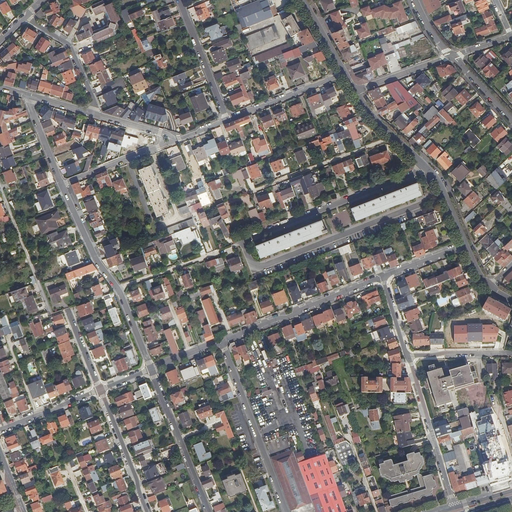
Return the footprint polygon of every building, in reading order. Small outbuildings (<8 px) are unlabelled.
[(0,9),(3,15),(11,10),(5,0),(2,0),(0,1),(0,9)] [(91,34),(86,24),(82,26),(79,32),(80,34),(76,36),(79,42),(91,36),(94,40),(96,40),(97,42),(115,35),(113,32),(114,30),(115,30),(117,29),(118,25),(118,23),(117,23),(117,21),(120,20),(112,2),(105,6),(103,0),(91,6),(90,7),(91,9),(92,8),(95,14),(104,10),(110,22),(108,26),(91,34)] [(230,0),(235,11),(240,24),(242,29),(276,16),(272,5),(274,5),(272,0),(258,0),(252,3),(250,0),(249,0),(248,0),(230,0)] [(295,8),(291,0),(290,0),(293,7),(277,13),(274,5),(272,5),(276,16),(295,8)] [(336,8),(332,0),(323,0),(321,1),(326,12),(336,8)] [(429,14),(442,6),(439,0),(422,0),(424,3),(429,14)] [(481,12),(489,9),(484,0),(481,0),(479,1),(479,3),(480,3),(482,6),(479,7),(481,12)] [(464,13),(460,1),(448,6),(450,12),(456,10),(458,15),(464,13)] [(42,14),(40,9),(35,14),(39,19),(55,14),(59,12),(56,2),(50,5),(52,10),(42,14)] [(369,5),(360,8),(363,15),(371,12),(373,18),(380,16),(381,19),(389,16),(390,19),(398,16),(400,22),(407,20),(400,2),(393,4),(394,7),(390,8),(384,4),(370,9),(369,5)] [(202,4),(194,7),(200,20),(210,16),(206,8),(204,9),(202,4)] [(85,9),(79,5),(75,7),(72,7),(70,11),(80,17),(85,9)] [(129,16),(125,9),(120,11),(129,32),(132,30),(135,29),(131,20),(144,15),(142,10),(137,13),(129,16)] [(490,11),(489,9),(481,12),(486,23),(492,20),(493,19),(490,12),(488,13),(487,12),(490,11)] [(88,23),(86,24),(91,34),(108,26),(110,22),(104,10),(95,14),(95,15),(104,12),(108,22),(107,25),(92,32),(88,23)] [(156,23),(171,17),(168,10),(159,14),(157,10),(152,12),(156,23)] [(339,10),(329,14),(337,31),(332,33),(340,49),(349,46),(343,33),(348,31),(339,10)] [(56,25),(60,27),(63,21),(60,19),(61,17),(56,14),(56,15),(55,14),(54,15),(49,23),(55,27),(56,25)] [(315,41),(307,29),(301,31),(291,15),(282,21),(291,36),(298,33),(303,46),(315,41)] [(434,22),(436,26),(451,20),(450,16),(434,22)] [(158,34),(175,27),(171,17),(156,23),(154,23),(158,34)] [(67,31),(70,33),(76,24),(70,20),(65,28),(68,30),(67,31)] [(413,29),(418,27),(415,21),(397,28),(400,34),(406,31),(407,34),(414,32),(413,29)] [(362,28),(357,30),(360,39),(371,35),(366,22),(361,24),(362,28)] [(474,28),(477,38),(490,33),(497,30),(494,22),(487,25),(487,26),(477,30),(476,27),(474,28)] [(207,33),(210,42),(222,37),(217,23),(203,28),(205,34),(207,33)] [(464,32),(460,23),(452,26),(455,35),(464,32)] [(244,38),(249,51),(280,38),(275,26),(244,38)] [(19,37),(16,40),(26,50),(28,47),(26,44),(28,42),(27,42),(28,40),(32,43),(38,34),(27,28),(21,38),(19,37)] [(137,42),(140,41),(136,30),(135,29),(132,30),(137,42)] [(383,32),(377,34),(378,35),(383,49),(388,48),(387,46),(385,38),(383,32)] [(411,43),(421,39),(425,37),(422,34),(409,39),(411,43)] [(145,51),(151,49),(148,42),(155,40),(153,36),(140,41),(145,51)] [(36,48),(43,53),(50,42),(42,38),(36,48)] [(384,53),(387,51),(396,48),(411,43),(409,39),(387,46),(388,48),(383,49),(384,53)] [(210,47),(216,62),(227,57),(223,48),(231,44),(229,40),(210,47)] [(145,52),(145,51),(140,41),(137,42),(142,54),(145,52)] [(315,41),(303,46),(298,48),(300,53),(311,49),(318,46),(315,41)] [(13,43),(6,50),(11,56),(18,50),(13,43)] [(106,46),(104,43),(93,48),(95,51),(106,46)] [(282,54),(292,50),(289,44),(252,58),(255,65),(256,64),(264,61),(268,60),(277,56),(282,54)] [(396,49),(399,58),(406,56),(403,47),(396,49)] [(155,54),(153,48),(151,49),(145,51),(145,52),(148,57),(155,54)] [(300,53),(298,48),(292,50),(282,54),(284,59),(285,59),(300,53)] [(396,48),(387,51),(388,55),(394,53),(397,59),(399,58),(396,49),(396,48)] [(311,49),(300,53),(303,59),(310,56),(308,51),(311,50),(311,49)] [(511,49),(507,54),(506,53),(502,56),(510,64),(511,62),(511,49)] [(11,56),(6,50),(0,54),(0,56),(4,62),(11,56)] [(57,56),(54,51),(48,54),(53,64),(68,57),(65,52),(57,56)] [(86,65),(95,61),(91,51),(82,55),(86,65)] [(385,55),(391,72),(400,69),(397,59),(394,53),(388,55),(387,51),(384,53),(385,55)] [(497,56),(493,51),(487,55),(492,60),(497,56)] [(325,59),(321,52),(314,54),(315,57),(318,63),(325,59)] [(160,54),(155,57),(160,69),(167,66),(164,57),(162,58),(160,54)] [(310,56),(303,59),(307,68),(310,66),(309,65),(312,64),(311,61),(314,60),(313,58),(312,55),(310,56)] [(366,67),(353,72),(357,79),(363,82),(391,72),(385,55),(364,62),(366,67)] [(475,61),(483,69),(490,62),(484,56),(480,59),(479,58),(475,61)] [(69,60),(68,57),(53,64),(50,65),(51,67),(54,66),(55,67),(58,65),(61,64),(69,60)] [(70,70),(73,69),(69,60),(61,64),(62,65),(61,65),(63,68),(60,70),(62,74),(62,73),(70,70)] [(237,69),(240,67),(237,60),(228,64),(231,71),(237,69)] [(19,62),(17,70),(29,73),(32,64),(27,63),(27,65),(22,64),(23,61),(19,62)] [(97,74),(105,70),(101,61),(90,66),(94,75),(97,74)] [(6,78),(4,84),(13,86),(17,70),(19,62),(18,63),(7,65),(7,67),(15,66),(13,74),(9,72),(7,78),(6,78)] [(490,62),(483,69),(490,77),(492,75),(493,76),(499,71),(490,62)] [(450,72),(456,70),(451,65),(446,63),(438,66),(441,77),(446,75),(449,74),(450,74),(450,72)] [(288,68),(292,79),(297,77),(297,76),(304,74),(300,64),(288,68)] [(250,76),(247,68),(241,70),(238,72),(239,74),(240,77),(243,85),(247,83),(245,78),(250,76)] [(133,85),(144,80),(139,69),(128,74),(133,85)] [(67,85),(75,81),(70,70),(62,73),(67,85)] [(110,81),(105,70),(97,74),(100,81),(96,83),(98,87),(100,86),(110,81)] [(187,78),(185,72),(172,77),(175,84),(178,82),(179,82),(180,85),(179,85),(178,85),(179,90),(183,89),(184,90),(187,89),(186,88),(193,85),(191,81),(187,83),(185,84),(183,79),(185,78),(187,78)] [(234,73),(224,77),(222,78),(223,81),(224,83),(226,87),(237,82),(235,76),(234,73)] [(418,82),(423,88),(431,81),(427,77),(422,73),(415,79),(418,82)] [(42,74),(38,90),(50,93),(52,85),(44,82),(46,77),(45,75),(42,74)] [(270,81),(266,82),(269,90),(278,86),(274,76),(269,78),(270,81)] [(36,82),(30,80),(28,88),(36,90),(39,80),(36,79),(36,82)] [(137,97),(141,95),(143,94),(142,91),(148,88),(145,80),(144,80),(133,85),(135,89),(134,89),(133,89),(135,94),(136,94),(137,97)] [(412,95),(408,91),(397,80),(392,82),(405,101),(413,97),(412,95)] [(442,87),(438,80),(433,83),(429,87),(435,93),(442,87)] [(110,81),(100,86),(102,90),(112,85),(110,81)] [(392,82),(386,84),(390,92),(395,101),(398,105),(405,101),(392,82)] [(421,92),(424,89),(423,88),(418,82),(410,89),(414,93),(418,89),(421,92)] [(52,85),(50,93),(62,97),(63,92),(64,88),(59,87),(52,85)] [(236,94),(229,97),(233,105),(249,99),(243,85),(241,86),(240,86),(241,87),(242,91),(236,94)] [(146,93),(150,101),(160,87),(146,93)] [(383,96),(378,87),(369,90),(370,92),(372,97),(374,96),(376,100),(382,96),(383,96)] [(456,96),(459,93),(454,88),(452,89),(450,87),(443,93),(451,101),(456,96)] [(325,94),(321,95),(324,105),(326,109),(331,107),(327,99),(337,95),(333,88),(326,91),(327,93),(325,95),(325,94)] [(466,92),(463,89),(459,93),(456,96),(464,104),(472,96),(467,91),(466,92)] [(112,91),(103,95),(108,106),(117,102),(112,91)] [(141,97),(147,107),(148,104),(149,103),(150,101),(146,93),(143,94),(141,95),(141,97)] [(191,98),(196,112),(208,107),(202,93),(191,98)] [(317,95),(306,99),(313,118),(316,117),(315,116),(316,115),(313,109),(322,106),(317,95)] [(375,100),(380,109),(387,105),(382,96),(376,100),(375,100)] [(382,115),(398,106),(398,105),(395,101),(387,105),(380,109),(378,110),(382,115)] [(398,105),(398,106),(399,106),(403,113),(410,108),(405,101),(398,105)] [(425,109),(417,101),(410,108),(412,107),(414,106),(415,108),(419,111),(420,113),(425,109)] [(451,101),(443,108),(439,112),(446,120),(450,124),(450,123),(454,120),(447,112),(455,105),(451,101)] [(103,112),(125,118),(131,111),(135,104),(131,102),(128,107),(127,106),(126,108),(125,110),(117,106),(103,112)] [(477,116),(484,109),(477,102),(470,109),(477,116)] [(165,108),(148,104),(147,107),(144,118),(164,123),(169,119),(165,108)] [(304,113),(300,104),(290,108),(294,117),(304,113)] [(429,113),(433,118),(436,115),(439,112),(443,108),(438,104),(429,113)] [(346,120),(351,117),(347,110),(348,109),(346,105),(336,108),(344,121),(346,120)] [(6,108),(5,111),(3,119),(10,116),(11,116),(22,112),(22,108),(21,108),(21,107),(18,107),(18,108),(13,108),(13,109),(10,109),(10,108),(6,108)] [(272,114),(270,107),(266,109),(268,116),(261,119),(265,128),(275,124),(271,115),(272,114)] [(44,121),(51,118),(53,112),(50,111),(47,108),(43,112),(40,115),(43,118),(44,121)] [(130,120),(137,122),(139,119),(138,119),(141,114),(142,114),(143,112),(137,108),(132,114),(130,120)] [(287,119),(283,108),(273,112),(275,117),(280,115),(283,121),(287,119)] [(27,114),(26,110),(22,112),(11,116),(13,120),(27,114)] [(51,118),(61,127),(64,118),(56,116),(57,113),(53,112),(51,118)] [(183,124),(193,120),(190,112),(185,114),(185,113),(180,115),(180,116),(183,124)] [(439,112),(436,115),(440,118),(442,120),(444,122),(446,120),(439,112)] [(390,124),(394,120),(399,115),(397,113),(393,117),(392,117),(388,121),(390,124)] [(491,115),(490,114),(483,121),(488,127),(496,120),(494,117),(494,116),(492,115),(491,115)] [(251,121),(249,115),(234,121),(237,128),(240,136),(241,137),(244,136),(240,125),(251,121)] [(403,130),(409,124),(399,115),(394,120),(403,130)] [(411,138),(409,140),(417,147),(433,133),(431,131),(429,129),(440,118),(436,115),(433,118),(430,120),(419,131),(420,132),(415,136),(415,135),(411,138)] [(419,115),(411,122),(414,126),(422,118),(419,115)] [(10,116),(3,119),(1,125),(2,130),(3,132),(8,131),(6,123),(9,122),(8,120),(11,119),(10,116)] [(64,118),(61,127),(65,131),(66,126),(74,129),(76,121),(64,118)] [(348,128),(355,125),(358,124),(355,119),(354,118),(347,121),(346,120),(344,121),(341,123),(339,124),(341,130),(344,130),(348,128)] [(46,134),(54,131),(55,130),(51,120),(42,124),(46,134)] [(433,133),(444,122),(442,120),(431,131),(433,133)] [(237,128),(234,121),(224,125),(227,131),(237,128)] [(411,122),(409,124),(403,130),(410,137),(414,133),(412,130),(415,127),(414,126),(411,122)] [(307,125),(295,130),(299,140),(316,134),(312,123),(307,125)] [(93,137),(97,138),(100,128),(99,127),(97,126),(96,126),(95,127),(93,127),(93,126),(93,125),(89,124),(88,125),(88,126),(86,133),(85,135),(90,137),(90,138),(90,139),(91,139),(93,139),(93,137)] [(356,149),(361,147),(358,139),(362,138),(361,134),(360,135),(359,133),(358,134),(355,125),(348,128),(350,135),(356,149)] [(501,126),(498,129),(497,128),(491,134),(498,141),(507,132),(501,126)] [(3,132),(8,144),(15,141),(13,136),(13,135),(18,134),(17,127),(11,129),(8,131),(3,132)] [(100,128),(97,138),(109,142),(111,137),(112,131),(100,128)] [(339,139),(350,135),(348,128),(344,130),(345,131),(337,134),(337,132),(335,133),(333,134),(336,141),(337,145),(341,144),(339,139)] [(473,147),(481,140),(469,128),(462,135),(473,147)] [(72,137),(75,140),(76,137),(82,139),(83,136),(81,135),(82,134),(77,133),(78,130),(74,129),(72,137)] [(0,138),(3,146),(8,144),(3,132),(2,130),(0,130),(0,138)] [(124,139),(125,132),(121,131),(120,133),(118,132),(112,131),(111,137),(119,140),(117,145),(122,146),(124,139)] [(144,138),(125,132),(124,139),(143,144),(144,138)] [(54,137),(58,146),(66,142),(63,134),(54,137)] [(320,145),(322,150),(326,149),(325,145),(336,141),(333,134),(321,138),(318,139),(320,145)] [(511,143),(506,137),(498,145),(507,154),(511,149),(511,143)] [(253,141),(259,157),(269,154),(267,149),(268,149),(264,140),(259,142),(258,139),(253,141)] [(310,148),(320,145),(318,139),(308,143),(310,148)] [(433,158),(435,160),(437,159),(445,151),(440,146),(438,148),(430,140),(423,146),(434,157),(433,158)] [(207,156),(219,151),(217,145),(215,141),(203,146),(207,156)] [(232,156),(246,150),(242,142),(242,141),(232,144),(232,143),(228,145),(231,152),(232,155),(232,156)] [(107,149),(120,153),(122,146),(117,145),(109,142),(108,147),(107,149)] [(219,151),(221,156),(225,155),(231,152),(228,145),(226,142),(221,144),(220,143),(219,144),(217,145),(219,151)] [(3,146),(0,147),(0,156),(1,160),(2,160),(13,156),(11,150),(8,144),(3,146)] [(189,157),(194,155),(192,151),(190,144),(185,146),(189,157)] [(194,155),(197,162),(208,157),(207,156),(203,146),(203,145),(198,147),(199,148),(192,151),(194,155)] [(82,147),(72,151),(73,154),(76,153),(78,159),(83,157),(81,153),(87,151),(84,148),(82,147)] [(445,151),(437,159),(446,168),(452,163),(446,157),(449,154),(446,150),(445,151)] [(294,154),(298,163),(306,160),(302,151),(301,151),(297,153),(294,154)] [(370,159),(373,168),(391,161),(391,160),(393,159),(391,155),(387,156),(385,151),(373,156),(373,158),(370,159)] [(88,157),(83,173),(88,171),(93,155),(88,157)] [(181,155),(169,159),(173,171),(186,167),(181,155)] [(13,156),(2,160),(6,169),(16,165),(13,156)] [(355,159),(358,168),(368,164),(365,156),(363,157),(355,159)] [(278,161),(271,164),(274,172),(284,168),(280,157),(277,158),(278,161)] [(346,174),(346,175),(348,174),(348,172),(354,170),(351,161),(347,163),(346,162),(342,163),(345,172),(346,174)] [(77,162),(65,167),(68,175),(77,171),(75,167),(78,166),(77,162)] [(452,171),(461,181),(471,171),(462,162),(452,171)] [(261,175),(256,163),(255,164),(251,165),(248,167),(252,179),(261,175)] [(345,172),(342,163),(333,167),(336,176),(345,172)] [(487,178),(491,174),(482,165),(477,170),(484,176),(485,175),(487,178)] [(151,166),(139,170),(157,217),(163,215),(164,215),(164,214),(169,212),(165,202),(166,201),(165,198),(164,199),(156,178),(157,178),(156,175),(155,175),(151,166)] [(499,186),(505,181),(506,179),(504,176),(502,178),(498,172),(500,170),(498,167),(491,173),(499,186)] [(216,178),(228,174),(226,168),(214,173),(216,178)] [(244,176),(242,172),(241,169),(238,170),(231,173),(233,179),(238,177),(241,185),(245,183),(242,176),(244,176)] [(11,170),(4,173),(7,180),(11,179),(12,182),(17,180),(15,175),(14,176),(11,170)] [(45,172),(37,176),(41,187),(49,183),(45,172)] [(112,189),(113,188),(107,172),(96,176),(100,188),(103,187),(101,183),(105,181),(108,188),(111,187),(112,189)] [(492,185),(496,189),(499,186),(491,173),(491,174),(487,178),(493,185),(492,185)] [(302,175),(311,197),(319,194),(318,194),(320,193),(319,191),(324,189),(321,183),(315,185),(311,174),(306,176),(305,174),(302,175)] [(309,203),(312,202),(311,197),(302,175),(289,180),(293,190),(302,186),(305,194),(303,195),(300,196),(304,205),(309,203)] [(122,179),(112,183),(116,192),(125,188),(122,179)] [(207,184),(208,187),(210,186),(216,200),(222,197),(218,188),(222,186),(219,179),(207,184)] [(471,192),(473,191),(464,181),(459,187),(465,194),(465,195),(466,197),(471,192)] [(414,184),(351,208),(356,220),(367,216),(388,208),(409,200),(422,194),(417,182),(414,184)] [(80,192),(82,198),(91,195),(90,192),(94,190),(91,185),(81,188),(79,183),(72,185),(75,194),(80,192)] [(293,190),(293,192),(301,189),(303,195),(305,194),(302,186),(293,190)] [(200,202),(202,206),(204,205),(203,201),(201,202),(200,200),(208,196),(205,188),(196,191),(200,202)] [(291,188),(279,192),(282,200),(287,198),(287,200),(291,198),(290,197),(294,195),(291,188)] [(47,191),(36,195),(42,210),(53,206),(47,191)] [(183,196),(187,206),(188,207),(200,202),(196,191),(183,196)] [(282,208),(285,207),(282,200),(279,192),(276,194),(282,208)] [(478,200),(471,192),(466,197),(462,201),(469,209),(478,200)] [(499,205),(505,199),(502,195),(501,197),(497,192),(496,192),(491,197),(499,205)] [(261,202),(259,203),(260,207),(266,205),(267,208),(273,206),(268,194),(259,197),(261,202)] [(84,201),(88,212),(98,209),(93,197),(84,201)] [(203,227),(209,224),(207,220),(202,206),(200,202),(188,207),(190,212),(190,213),(197,211),(200,209),(202,213),(200,213),(200,212),(198,213),(203,227)] [(220,215),(222,219),(229,216),(223,203),(216,206),(220,215)] [(180,216),(190,212),(188,207),(187,206),(178,209),(180,216)] [(248,211),(253,225),(261,222),(258,213),(256,208),(248,211)] [(476,212),(474,209),(465,218),(466,222),(476,212)] [(58,220),(63,218),(60,210),(39,218),(45,233),(60,227),(58,220)] [(438,221),(434,210),(418,217),(419,221),(426,218),(428,225),(438,221)] [(93,226),(94,228),(103,224),(102,221),(101,221),(97,212),(91,215),(93,220),(90,221),(92,226),(93,226)] [(209,224),(211,229),(213,228),(211,225),(218,222),(226,238),(229,237),(227,231),(226,227),(222,219),(220,215),(207,220),(209,224)] [(174,233),(189,227),(195,225),(192,219),(165,229),(167,236),(171,235),(174,233)] [(317,222),(256,245),(261,258),(270,254),(293,245),(313,237),(327,232),(327,231),(328,231),(327,230),(326,230),(322,220),(317,222)] [(103,224),(94,228),(96,232),(94,233),(96,237),(105,233),(103,226),(106,225),(106,223),(103,224)] [(480,223),(473,229),(480,236),(487,229),(480,223)] [(201,256),(206,254),(197,230),(191,232),(189,227),(174,233),(176,237),(180,236),(183,244),(195,239),(199,247),(198,248),(201,256)] [(425,233),(424,230),(417,233),(422,243),(421,243),(424,250),(426,249),(422,238),(426,236),(425,233)] [(433,230),(425,233),(426,236),(422,238),(426,249),(436,245),(434,240),(436,239),(433,230)] [(64,248),(68,247),(68,245),(71,243),(66,232),(58,235),(56,232),(48,236),(52,247),(58,245),(59,248),(63,246),(64,248)] [(487,249),(494,242),(487,234),(479,241),(487,249)] [(505,245),(499,238),(494,242),(501,249),(504,247),(505,245)] [(166,253),(176,249),(173,240),(167,242),(166,240),(163,241),(163,242),(160,243),(161,247),(163,246),(166,253)] [(154,247),(157,246),(155,241),(148,243),(140,246),(143,256),(145,260),(147,260),(146,256),(156,252),(154,247)] [(501,249),(494,242),(487,249),(491,253),(490,254),(493,257),(494,256),(501,249)] [(417,256),(425,253),(424,250),(421,243),(413,247),(417,256)] [(349,250),(346,245),(338,248),(340,253),(349,250)] [(391,267),(398,264),(395,254),(394,254),(391,247),(384,250),(391,267)] [(332,256),(340,253),(338,248),(330,251),(332,256)] [(505,253),(501,249),(494,256),(505,267),(511,260),(511,255),(508,251),(505,253)] [(71,252),(70,252),(64,254),(69,267),(71,266),(73,270),(84,266),(83,261),(80,262),(76,250),(71,252)] [(104,255),(106,259),(119,254),(118,251),(117,250),(104,255)] [(329,258),(332,256),(330,251),(320,255),(321,259),(328,257),(329,258)] [(379,271),(382,270),(379,264),(387,261),(383,252),(374,255),(378,265),(376,265),(379,271)] [(119,254),(106,259),(109,267),(122,263),(119,254)] [(243,267),(238,255),(227,260),(232,272),(238,269),(243,267)] [(140,268),(147,265),(145,260),(143,256),(131,260),(135,271),(140,269),(140,268)] [(368,256),(364,257),(365,258),(362,260),(365,268),(374,265),(371,256),(368,257),(368,256)] [(214,259),(213,257),(208,259),(205,260),(208,267),(215,264),(217,271),(226,268),(221,257),(214,259)] [(96,269),(92,264),(66,274),(68,280),(96,269)] [(206,269),(205,265),(201,266),(200,264),(192,267),(193,271),(189,273),(192,280),(193,281),(196,280),(196,278),(197,278),(196,274),(195,275),(194,274),(206,269)] [(359,264),(350,268),(353,276),(362,272),(359,264)] [(455,277),(463,274),(460,267),(447,272),(449,279),(455,277)] [(344,268),(338,270),(340,276),(343,275),(345,280),(348,279),(344,268)] [(189,273),(188,271),(186,272),(187,274),(182,276),(185,284),(184,284),(185,288),(189,286),(190,288),(194,286),(192,281),(192,280),(189,273)] [(449,279),(447,272),(444,273),(444,275),(435,278),(438,284),(441,282),(449,279)] [(328,277),(331,285),(339,282),(336,274),(328,277)] [(459,288),(463,286),(468,283),(466,279),(465,279),(463,274),(455,277),(459,288)] [(416,275),(405,279),(409,289),(419,285),(416,275)] [(167,277),(163,279),(166,286),(170,296),(174,294),(167,277)] [(300,288),(302,295),(307,293),(308,294),(317,291),(314,283),(312,278),(308,280),(309,284),(300,288)] [(438,284),(435,278),(428,281),(427,279),(426,279),(423,281),(426,289),(437,284),(438,284)] [(258,279),(250,283),(248,283),(250,290),(258,287),(257,284),(260,283),(258,279)] [(320,281),(317,283),(321,292),(328,289),(325,281),(321,283),(320,281)] [(424,289),(425,292),(427,292),(428,293),(429,293),(430,296),(440,292),(437,284),(426,289),(424,289)] [(67,292),(65,285),(50,291),(54,302),(61,300),(59,295),(67,292)] [(93,297),(94,299),(103,296),(102,294),(102,293),(99,285),(92,287),(94,292),(95,291),(97,296),(93,297)] [(212,285),(196,291),(198,296),(201,295),(212,323),(218,321),(208,293),(215,290),(212,285)] [(148,291),(151,299),(152,300),(165,295),(161,286),(152,290),(148,291)] [(28,297),(25,287),(12,292),(13,297),(11,298),(13,302),(19,300),(21,299),(28,297)] [(468,287),(455,292),(457,298),(451,300),(454,307),(475,299),(474,294),(471,295),(468,287)] [(138,289),(130,292),(134,301),(138,299),(138,300),(142,299),(141,298),(142,298),(138,289)] [(298,289),(290,292),(293,300),(301,297),(298,289)] [(283,290),(272,295),(276,305),(287,301),(283,290)] [(196,291),(189,294),(191,300),(198,297),(198,296),(196,291)] [(366,295),(370,305),(381,300),(377,291),(366,295)] [(418,293),(413,295),(416,303),(421,301),(418,293)] [(108,308),(109,312),(114,322),(115,326),(121,323),(115,308),(111,309),(108,303),(112,301),(109,294),(103,296),(108,308)] [(484,305),(489,297),(486,295),(484,294),(478,300),(484,305)] [(32,295),(28,297),(21,299),(21,301),(21,302),(25,300),(28,308),(35,305),(34,301),(33,299),(32,295)] [(370,305),(366,295),(362,297),(366,307),(370,305)] [(396,300),(399,309),(409,306),(411,305),(410,301),(408,302),(406,296),(396,300)] [(505,321),(511,310),(489,297),(484,305),(482,308),(505,321)] [(269,300),(260,303),(264,313),(273,309),(269,300)] [(88,313),(88,314),(94,312),(90,302),(77,307),(81,317),(86,315),(86,314),(88,313)] [(361,311),(358,303),(356,303),(356,302),(352,303),(351,302),(347,304),(347,305),(344,306),(349,318),(360,313),(359,311),(361,311)] [(138,311),(141,316),(148,313),(145,304),(137,307),(138,311)] [(36,308),(35,305),(28,308),(29,310),(31,310),(32,313),(38,311),(37,307),(36,308)] [(168,305),(159,309),(163,319),(172,316),(168,305)] [(176,307),(174,308),(180,323),(182,323),(180,319),(186,316),(182,307),(179,308),(179,309),(177,310),(176,307)] [(206,317),(203,309),(196,312),(200,323),(203,322),(202,318),(206,317)] [(241,310),(243,313),(243,315),(244,315),(248,324),(257,320),(255,316),(257,315),(256,312),(255,312),(254,311),(247,313),(246,309),(241,310)] [(342,309),(334,312),(338,324),(346,321),(342,309)] [(405,314),(408,323),(418,319),(417,315),(419,314),(418,309),(405,314)] [(331,310),(323,313),(323,314),(326,322),(327,325),(332,323),(331,320),(334,319),(331,310)] [(236,313),(226,317),(230,325),(245,320),(243,315),(243,313),(237,315),(236,313)] [(65,323),(61,314),(53,317),(55,323),(53,324),(54,327),(65,323)] [(315,319),(313,319),(315,326),(322,323),(326,322),(323,314),(314,317),(315,319)] [(383,315),(368,321),(370,326),(375,324),(376,327),(386,324),(383,315)] [(5,316),(0,317),(3,327),(8,326),(8,325),(5,316)] [(88,330),(89,332),(103,327),(101,320),(95,323),(92,317),(83,321),(87,330),(88,330)] [(144,329),(147,335),(155,332),(151,320),(150,319),(148,320),(143,322),(146,328),(144,329)] [(301,322),(301,324),(304,332),(307,330),(314,328),(311,319),(301,322)] [(408,323),(413,334),(423,330),(419,319),(418,319),(408,323)] [(34,323),(39,336),(44,334),(39,321),(34,323)] [(33,323),(29,324),(33,334),(35,338),(36,337),(36,336),(38,335),(33,323)] [(8,326),(3,327),(2,328),(5,334),(5,336),(13,333),(15,339),(19,338),(23,336),(19,324),(13,327),(12,324),(8,326)] [(206,333),(204,334),(206,340),(214,337),(209,324),(203,326),(205,330),(206,333)] [(295,328),(293,329),(296,336),(298,342),(307,339),(305,334),(304,332),(301,324),(294,326),(295,328)] [(292,325),(282,329),(286,340),(296,336),(292,325)] [(53,336),(54,338),(55,338),(57,337),(67,333),(65,327),(55,332),(56,335),(53,336)] [(387,327),(377,330),(381,339),(391,335),(387,327)] [(164,330),(164,332),(168,340),(173,353),(173,354),(178,352),(174,340),(170,328),(164,330)] [(155,332),(147,335),(149,341),(156,338),(156,337),(157,337),(156,334),(162,332),(162,333),(164,332),(164,330),(163,329),(160,330),(155,332)] [(93,342),(95,348),(104,345),(103,341),(100,342),(95,331),(88,334),(91,343),(93,342)] [(125,332),(118,335),(121,341),(128,339),(125,332)] [(70,339),(67,333),(57,337),(58,339),(59,343),(70,339)] [(278,333),(268,337),(271,345),(281,342),(278,333)] [(418,335),(413,335),(414,346),(429,345),(429,341),(430,341),(430,337),(423,337),(423,334),(419,335),(419,334),(418,334),(418,335)] [(430,344),(444,344),(444,334),(430,334),(430,337),(430,341),(430,344)] [(398,346),(394,337),(387,340),(390,349),(398,346)] [(24,338),(14,342),(16,345),(21,343),(22,345),(19,346),(20,349),(23,348),(24,352),(27,351),(29,355),(31,354),(24,338)] [(70,356),(75,354),(69,340),(58,344),(64,359),(70,356)] [(161,343),(150,348),(153,355),(162,352),(160,347),(162,346),(161,343)] [(236,349),(234,343),(230,344),(229,348),(231,352),(232,352),(238,366),(239,365),(239,364),(242,363),(240,357),(236,349)] [(95,348),(92,350),(95,358),(105,354),(104,350),(106,350),(106,348),(104,345),(95,348)] [(127,357),(131,366),(137,363),(132,349),(131,349),(130,345),(124,348),(127,357)] [(238,348),(236,349),(240,357),(243,355),(245,361),(250,359),(245,345),(240,347),(238,348)] [(40,352),(41,353),(46,366),(48,365),(53,363),(47,349),(40,352)] [(405,363),(403,359),(401,359),(397,350),(388,352),(391,363),(405,363)] [(338,353),(327,357),(328,362),(331,361),(339,358),(338,355),(338,353)] [(212,356),(204,359),(204,360),(207,368),(210,376),(218,372),(212,356)] [(113,367),(116,373),(119,371),(120,372),(128,369),(127,367),(131,366),(127,357),(115,362),(115,360),(111,362),(113,367)] [(315,362),(317,366),(318,365),(319,365),(323,364),(328,362),(327,357),(315,362)] [(0,362),(0,368),(2,372),(3,377),(6,376),(5,373),(11,370),(10,369),(11,368),(8,359),(0,362)] [(207,368),(204,360),(197,362),(200,371),(202,370),(207,369),(207,368)] [(306,366),(307,366),(308,369),(317,366),(315,362),(315,360),(312,361),(313,363),(306,366)] [(511,363),(503,364),(503,373),(511,373),(511,363)] [(471,364),(453,369),(450,370),(449,367),(434,371),(425,373),(428,383),(430,383),(433,393),(431,393),(435,408),(452,402),(449,391),(455,388),(456,389),(480,382),(474,364),(471,365),(471,364)] [(497,364),(488,364),(488,373),(493,373),(493,380),(497,380),(497,364)] [(194,367),(183,371),(188,382),(198,378),(194,367)] [(176,370),(167,374),(171,385),(181,382),(176,370)] [(327,378),(324,379),(327,387),(339,382),(336,376),(333,377),(331,371),(326,373),(327,378)] [(0,372),(0,393),(3,402),(8,413),(11,411),(12,413),(15,412),(16,411),(15,410),(17,409),(14,403),(12,399),(11,395),(9,391),(8,388),(3,377),(2,372),(0,372)] [(82,374),(73,378),(73,379),(72,379),(76,387),(86,384),(82,374)] [(315,382),(312,383),(314,387),(314,389),(315,392),(318,390),(318,388),(320,387),(321,389),(325,388),(321,376),(316,377),(319,385),(317,386),(315,382)] [(368,378),(362,378),(362,393),(367,393),(367,390),(377,390),(377,393),(382,393),(382,378),(377,378),(377,382),(367,381),(368,378)] [(411,383),(409,378),(405,378),(405,382),(397,382),(397,378),(391,378),(391,393),(394,393),(396,393),(397,391),(405,391),(405,393),(407,393),(411,393),(411,383)] [(45,386),(42,379),(27,385),(34,401),(38,400),(37,397),(47,393),(45,386)] [(56,386),(59,394),(72,389),(68,379),(62,381),(63,383),(59,385),(56,386)] [(11,387),(8,388),(9,391),(12,390),(13,394),(11,395),(12,399),(19,396),(14,381),(9,383),(11,387)] [(53,383),(45,386),(47,393),(48,393),(50,398),(59,394),(56,386),(55,385),(54,385),(53,383)] [(147,384),(140,387),(141,391),(144,397),(145,400),(152,397),(147,384)] [(216,390),(221,403),(234,398),(228,384),(221,386),(222,388),(216,390)] [(310,390),(308,391),(312,402),(318,400),(317,396),(316,394),(315,392),(314,389),(310,390)] [(137,400),(144,397),(141,391),(135,393),(136,396),(133,396),(132,392),(116,399),(119,406),(127,403),(127,404),(137,400)] [(406,404),(407,393),(405,393),(396,393),(394,393),(394,403),(406,404)] [(23,394),(19,396),(12,399),(14,403),(17,402),(20,412),(29,408),(23,394)] [(172,399),(173,400),(174,404),(178,403),(184,400),(182,396),(172,399)] [(205,403),(199,405),(200,409),(197,410),(201,420),(213,415),(209,406),(206,407),(205,403)] [(339,405),(336,406),(339,417),(350,413),(347,404),(343,406),(342,403),(339,404),(339,405)] [(120,409),(124,418),(134,414),(130,405),(120,409)] [(369,408),(369,407),(365,407),(366,414),(370,413),(371,422),(372,422),(372,426),(374,426),(374,428),(379,428),(377,407),(369,408)] [(156,408),(149,410),(155,423),(161,420),(156,408)] [(458,411),(460,418),(463,417),(467,416),(469,415),(469,412),(467,408),(458,411)] [(93,418),(94,417),(91,409),(81,413),(84,421),(88,420),(93,418)] [(186,409),(178,412),(179,415),(184,428),(192,425),(186,409)] [(224,411),(215,414),(217,418),(220,417),(229,438),(234,436),(224,411)] [(394,417),(398,434),(410,431),(408,422),(408,420),(411,419),(410,414),(394,417)] [(68,418),(67,415),(59,419),(63,427),(71,424),(68,419),(68,418)] [(325,416),(335,445),(344,441),(343,438),(337,440),(335,434),(328,415),(325,416)] [(136,416),(125,421),(128,430),(134,428),(135,431),(139,429),(145,427),(143,424),(136,427),(135,424),(132,425),(131,421),(137,419),(136,416)] [(454,429),(455,432),(462,431),(471,428),(470,425),(467,416),(463,417),(466,427),(462,427),(454,429)] [(95,422),(93,418),(88,420),(90,424),(89,424),(93,434),(102,430),(99,421),(95,422)] [(50,429),(52,434),(60,431),(57,425),(57,426),(55,422),(51,424),(50,422),(46,423),(49,430),(50,429)] [(322,441),(326,439),(320,424),(316,425),(322,441)] [(294,425),(285,428),(287,434),(296,430),(294,425)] [(464,435),(475,432),(474,430),(473,427),(471,428),(462,431),(464,438),(465,438),(464,435)] [(135,431),(130,433),(135,446),(140,444),(144,442),(139,429),(135,431)] [(398,434),(401,448),(415,444),(414,440),(411,440),(411,436),(410,431),(398,434)] [(449,434),(451,440),(454,440),(453,437),(460,435),(462,442),(465,441),(464,438),(462,431),(455,432),(449,434)] [(96,443),(106,439),(104,433),(94,437),(96,443)] [(39,439),(37,434),(29,437),(32,445),(33,449),(41,446),(39,439)] [(51,434),(39,439),(41,446),(43,449),(46,448),(44,444),(54,441),(51,434)] [(438,438),(440,443),(451,440),(449,434),(438,438)] [(293,435),(289,436),(294,449),(298,448),(293,435)] [(8,445),(11,453),(22,449),(21,446),(19,446),(15,436),(7,440),(9,445),(8,445)] [(110,449),(106,439),(96,443),(100,453),(110,449)] [(344,441),(335,445),(341,462),(351,458),(352,461),(356,460),(350,444),(346,440),(346,441),(344,441)] [(140,444),(135,446),(139,457),(148,454),(147,450),(143,452),(140,444)] [(460,470),(461,473),(468,471),(459,444),(453,446),(455,451),(457,459),(459,467),(460,470)] [(203,446),(196,449),(201,462),(212,457),(210,452),(206,454),(203,446)] [(292,449),(271,458),(271,459),(293,450),(292,449)] [(293,450),(271,459),(282,487),(283,487),(283,488),(282,488),(290,510),(312,502),(298,463),(293,450)] [(11,455),(14,463),(15,463),(27,458),(26,456),(21,457),(21,456),(22,455),(21,454),(20,454),(19,451),(11,455)] [(443,454),(445,462),(449,461),(457,459),(455,451),(443,454)] [(295,454),(299,463),(305,461),(301,452),(295,454)] [(433,487),(434,488),(436,487),(437,486),(436,481),(434,480),(433,476),(434,475),(434,474),(433,474),(422,477),(421,475),(418,474),(416,474),(416,471),(417,471),(419,471),(422,465),(421,464),(420,462),(424,461),(422,456),(420,456),(419,452),(414,454),(414,452),(409,454),(409,456),(406,457),(408,461),(402,462),(402,463),(399,464),(393,465),(392,461),(390,462),(389,460),(384,462),(384,463),(379,465),(380,468),(379,469),(380,474),(384,473),(385,475),(384,477),(390,480),(391,479),(393,478),(394,482),(399,480),(399,482),(402,481),(402,479),(409,477),(410,479),(413,478),(412,476),(417,475),(421,487),(411,490),(414,499),(415,500),(421,498),(422,496),(425,495),(427,496),(432,495),(433,493),(432,491),(431,490),(433,487)] [(152,457),(150,453),(148,454),(139,457),(144,470),(150,467),(149,465),(150,464),(149,461),(148,461),(147,459),(152,457)] [(358,455),(366,475),(371,474),(370,471),(364,453),(358,455)] [(88,462),(92,460),(90,454),(84,457),(86,462),(88,462)] [(105,456),(108,464),(115,461),(112,454),(105,456)] [(86,462),(84,457),(83,455),(78,457),(83,469),(88,467),(86,462)] [(299,463),(298,463),(312,502),(315,511),(346,511),(346,510),(341,498),(337,487),(334,478),(333,474),(332,473),(329,463),(326,455),(299,463)] [(341,462),(343,467),(348,465),(349,467),(358,464),(356,460),(352,461),(351,458),(341,462)] [(24,475),(31,472),(38,469),(37,466),(27,469),(26,466),(24,461),(24,460),(15,464),(19,472),(23,471),(24,475)] [(330,462),(329,463),(332,473),(338,471),(334,461),(330,462)] [(212,475),(207,464),(205,464),(206,467),(202,468),(206,477),(212,475)] [(117,477),(118,480),(123,478),(122,475),(123,475),(119,465),(109,469),(112,475),(112,477),(113,479),(117,477)] [(150,467),(144,470),(146,474),(147,473),(149,479),(160,475),(156,465),(150,467)] [(51,469),(50,467),(49,468),(56,486),(64,483),(58,466),(51,469)] [(91,479),(92,481),(93,480),(90,473),(95,471),(93,468),(91,469),(89,469),(88,467),(83,469),(82,470),(83,472),(84,471),(87,480),(91,479)] [(451,467),(447,468),(454,491),(457,492),(467,489),(462,475),(461,473),(460,470),(456,471),(455,468),(454,468),(453,468),(452,467),(451,467)] [(475,474),(478,486),(490,482),(487,474),(486,474),(485,473),(484,473),(482,474),(481,471),(480,469),(474,471),(475,474)] [(94,482),(100,480),(96,470),(95,471),(90,473),(93,480),(92,481),(87,483),(90,490),(91,489),(93,493),(98,491),(94,482)] [(24,475),(20,476),(23,485),(34,480),(31,472),(24,475)] [(240,490),(241,492),(247,489),(241,474),(235,476),(235,474),(227,478),(228,479),(222,481),(228,497),(234,494),(234,493),(240,490)] [(462,475),(467,489),(478,486),(475,474),(467,477),(466,474),(462,475)] [(371,488),(372,492),(378,489),(373,475),(367,478),(368,481),(371,480),(372,482),(371,483),(372,486),(373,486),(373,487),(371,488)] [(126,481),(130,479),(129,476),(123,478),(118,480),(113,482),(116,489),(119,488),(120,492),(127,490),(124,480),(126,481)] [(161,478),(149,482),(151,487),(152,486),(154,490),(156,495),(166,491),(164,486),(162,480),(161,478)] [(209,480),(202,482),(204,488),(208,486),(209,488),(213,486),(216,485),(213,478),(209,480)] [(104,493),(109,491),(110,491),(107,485),(103,486),(101,487),(103,491),(104,493)] [(337,487),(341,498),(347,496),(343,485),(337,487)] [(255,490),(263,511),(275,507),(273,502),(270,503),(268,499),(270,498),(268,495),(267,496),(266,492),(268,491),(267,486),(255,490)] [(353,493),(353,494),(357,504),(359,504),(359,503),(360,506),(370,502),(364,486),(363,486),(355,489),(354,489),(355,492),(353,493)] [(32,499),(33,502),(40,499),(38,496),(39,496),(35,487),(26,490),(28,495),(30,494),(31,499),(32,499)] [(213,497),(214,500),(217,499),(221,498),(218,491),(215,493),(216,495),(213,497)] [(410,500),(407,491),(388,496),(391,506),(393,507),(398,505),(399,503),(402,502),(404,503),(409,502),(410,500)] [(122,507),(131,504),(126,492),(112,498),(114,503),(119,501),(122,507)] [(104,506),(105,510),(112,507),(109,501),(106,502),(103,496),(102,496),(100,497),(99,493),(93,495),(98,506),(103,504),(104,506)] [(77,499),(65,504),(67,507),(68,510),(79,505),(77,499)] [(163,511),(167,511),(171,511),(169,506),(172,505),(170,499),(160,503),(163,511)] [(378,508),(384,506),(382,499),(375,501),(378,508)] [(34,511),(42,511),(39,503),(32,505),(34,511)]
